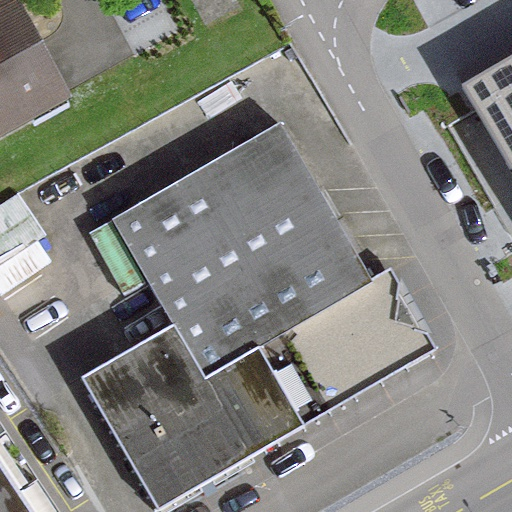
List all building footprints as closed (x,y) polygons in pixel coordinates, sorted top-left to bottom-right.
[(0,130),(62,96),(13,8),(0,14),(0,130)] [(511,54),(460,84),(511,172),(511,54)] [(144,285),(169,329),(209,398),(223,390),(260,453),(433,354),(387,272),(367,284),(276,127),(108,225),(108,223),(85,237),(120,299),(144,285)] [(0,205),(0,265),(42,238),(14,196),(0,205)] [(153,511),(158,511),(260,453),(223,390),(209,398),(169,329),(78,382),(153,511)] [(9,511),(0,497),(0,511),(9,511)]
